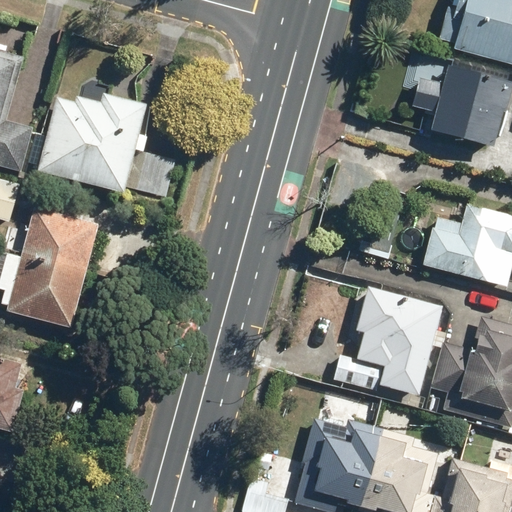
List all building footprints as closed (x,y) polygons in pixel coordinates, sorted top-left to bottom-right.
[(452,44),(450,49),(511,66),(511,0),(456,0),(454,7),(447,5),(437,40),(452,44)] [(0,170),(20,176),(32,128),(7,122),(25,58),(0,51),(0,170)] [(432,111),(427,129),(491,147),(509,83),(445,65),(439,84),(418,78),(410,105),(432,111)] [(123,195),(145,105),(101,95),(99,104),(76,97),(73,104),(56,99),(35,173),(123,195)] [(0,220),(8,223),(18,186),(0,180),(0,220)] [(431,227),(420,266),(505,288),(510,270),(511,270),(511,215),(466,203),(458,234),(431,227)] [(97,225),(32,208),(4,312),(69,329),(97,225)] [(168,233),(114,219),(100,275),(153,288),(168,233)] [(366,285),(354,332),(360,333),(354,358),(337,353),(330,380),(373,391),(375,384),(417,395),(440,304),(366,285)] [(441,342),(428,389),(445,394),(440,412),(508,429),(511,413),(511,323),(479,315),(470,350),(441,342)] [(0,361),(0,431),(12,435),(25,390),(16,387),(21,368),(0,361)] [(303,462),(293,501),(332,511),(336,497),(380,508),(378,511),(427,511),(433,493),(426,492),(436,452),(410,445),(412,437),(344,419),(342,426),(311,418),(300,462),(303,462)] [(433,493),(427,511),(504,511),(511,484),(511,480),(503,478),(505,472),(449,457),(439,495),(433,493)]
